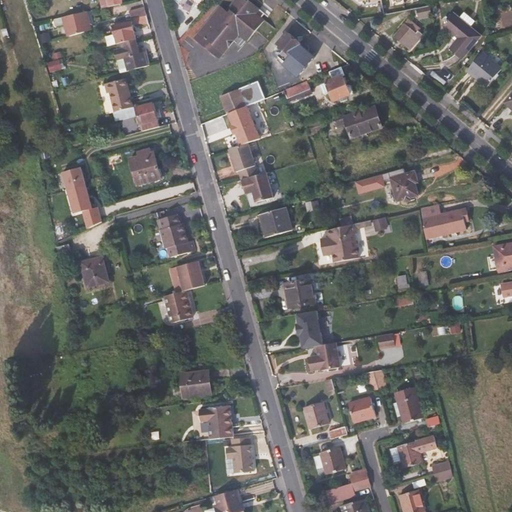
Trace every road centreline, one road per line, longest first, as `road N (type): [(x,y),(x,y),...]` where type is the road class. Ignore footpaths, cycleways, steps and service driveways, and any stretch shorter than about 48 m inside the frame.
road 1 (residential): [(154,0),(299,511)]
road 2 (tertiary): [(308,0),(511,169)]
